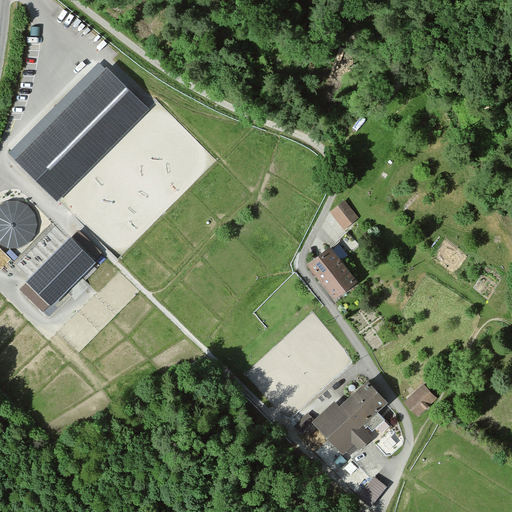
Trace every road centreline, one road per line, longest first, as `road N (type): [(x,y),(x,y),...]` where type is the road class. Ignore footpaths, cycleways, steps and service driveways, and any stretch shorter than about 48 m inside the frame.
road 1 (residential): [(380,511),(408,448),(405,418),(301,269),(332,194),(327,154),(177,76),(73,0)]
road 2 (track): [(70,227),(82,228),(368,511)]
